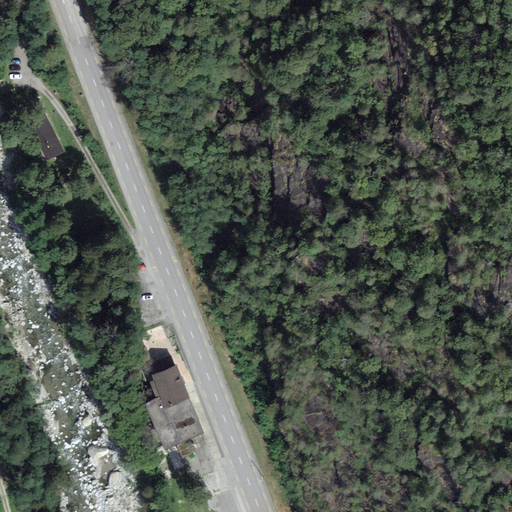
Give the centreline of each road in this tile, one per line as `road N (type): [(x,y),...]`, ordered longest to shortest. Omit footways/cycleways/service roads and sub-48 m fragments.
road 1 (primary): [(260,511),(62,0)]
road 2 (track): [(30,76),(62,112),(138,244),(156,244)]
